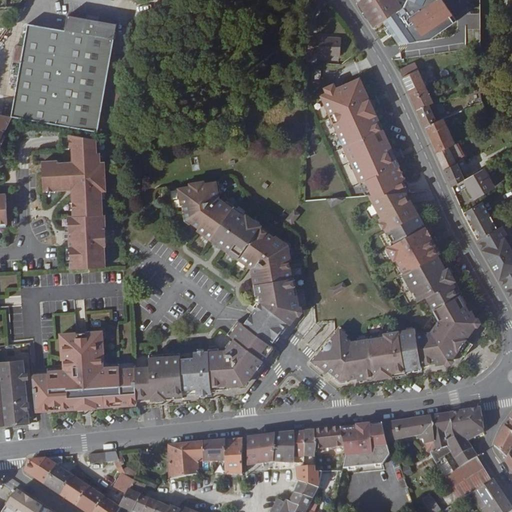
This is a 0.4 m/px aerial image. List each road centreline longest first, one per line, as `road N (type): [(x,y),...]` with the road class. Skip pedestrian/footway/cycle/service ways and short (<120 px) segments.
road 1 (tertiary): [(0,449),(353,414),(455,399),(511,380)]
road 2 (tertiary): [(511,323),(390,73),(341,0)]
